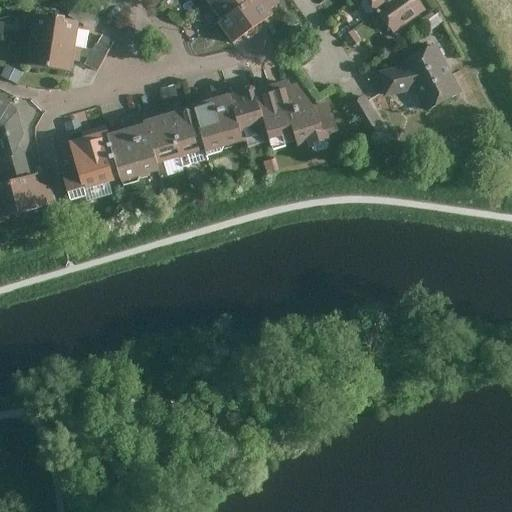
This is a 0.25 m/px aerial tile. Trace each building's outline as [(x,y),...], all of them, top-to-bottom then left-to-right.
[(213,0),(210,2),(224,22),(254,0),(213,0)] [(265,0),(254,0),(224,22),(239,43),(277,15),(265,0)] [(369,0),(378,13),(381,11),(394,31),(425,10),(417,0),(369,0)] [(32,41),(78,49),(82,27),(36,19),(32,41)] [(100,69),(111,37),(99,33),(88,65),(100,69)] [(78,49),(32,41),(28,65),(74,73),(78,49)] [(464,95),(439,47),(406,64),(407,67),(384,72),(389,96),(418,89),(430,112),(464,95)] [(294,83),(259,93),(271,135),(274,148),(300,141),(301,148),(341,137),(332,105),(319,109),(302,86),(296,88),(294,83)] [(259,93),(237,99),(248,142),(271,135),(259,93)] [(369,149),(389,136),(363,95),(343,107),(369,149)] [(19,108),(0,96),(0,163),(0,164),(17,157),(26,135),(19,108)] [(208,108),(221,150),(248,142),(237,99),(208,108)] [(192,160),(221,150),(208,108),(180,116),(192,160)] [(149,124),(150,128),(161,166),(192,160),(180,116),(149,124)] [(110,139),(123,181),(162,170),(161,166),(150,128),(110,139)] [(110,139),(74,149),(86,192),(123,181),(110,139)] [(36,177),(0,186),(0,220),(45,208),(36,177)]
